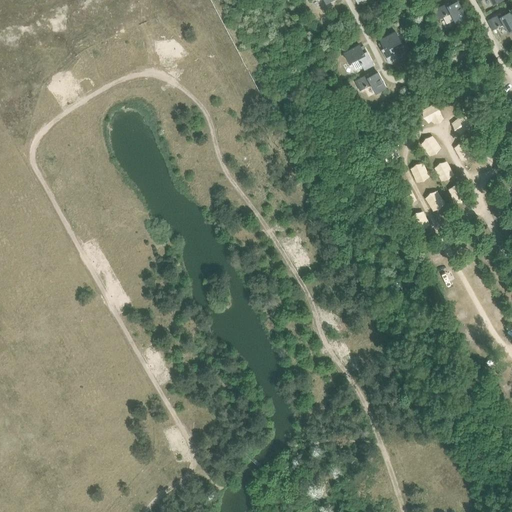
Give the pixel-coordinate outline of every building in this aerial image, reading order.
[(438,8),(434,10),(439,19),(443,17),(447,24),(455,20),(456,22),(465,17),(458,2),(454,4),(452,1),(438,8)] [(491,19),(488,21),(492,30),(504,24),(509,33),(511,30),(511,16),(510,12),(506,15),(504,12),(491,19)] [(382,44),(379,46),(387,59),(388,63),(398,58),(396,54),(392,46),(400,42),(395,32),(380,40),(382,44)] [(359,45),(344,53),(349,63),(351,62),(355,69),(362,66),(364,70),(373,65),(372,61),(364,48),(361,49),(359,45)] [(358,79),(355,81),(360,90),(371,84),(376,93),(386,88),(378,73),(374,75),(372,72),(358,79)] [(426,105),(429,113),(437,110),(434,102),(426,105)] [(467,118),(460,124),(466,131),(473,125),(467,118)] [(428,156),(436,152),(432,143),(424,148),(428,156)] [(436,170),(444,166),(440,157),(432,161),(436,170)] [(412,166),(415,174),(427,170),(424,162),(412,166)] [(432,181),(424,186),(429,195),(437,190),(432,181)] [(431,201),(433,205),(444,201),(442,196),(431,201)] [(500,227),(506,224),(502,217),(496,220),(500,227)] [(452,244),(456,251),(467,245),(463,238),(452,244)] [(436,263),(443,260),(439,252),(432,256),(436,263)] [(474,258),(467,260),(469,268),(477,265),(474,258)] [(443,280),(451,276),(447,268),(439,272),(443,280)] [(480,285),(487,281),(482,274),(475,278),(480,285)] [(450,294),(459,290),(455,282),(446,286),(450,294)]
